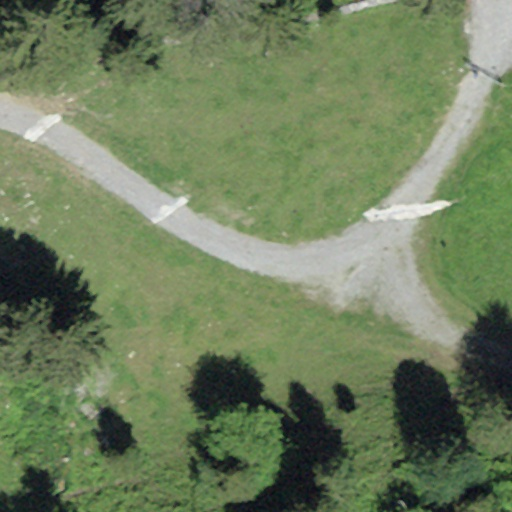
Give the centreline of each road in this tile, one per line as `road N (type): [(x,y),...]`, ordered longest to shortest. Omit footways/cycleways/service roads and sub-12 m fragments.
road 1 (track): [(511,375),(373,304),(256,257),(49,136),(0,116)]
road 2 (track): [(373,304),(511,43)]
